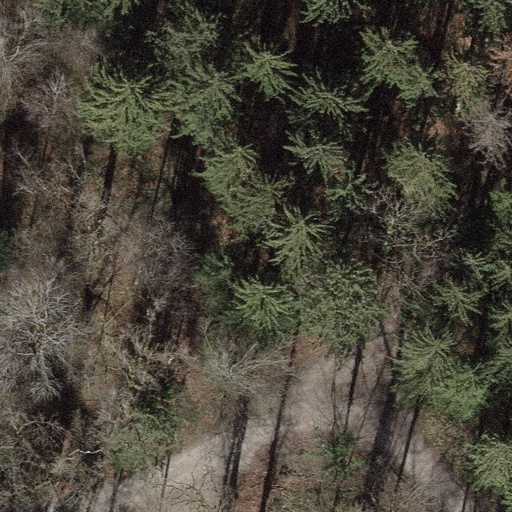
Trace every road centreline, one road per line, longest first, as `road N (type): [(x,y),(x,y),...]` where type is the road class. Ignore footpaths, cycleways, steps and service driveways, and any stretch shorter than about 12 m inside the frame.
road 1 (track): [(511,189),(285,420)]
road 2 (track): [(466,511),(410,448),(285,420)]
road 3 (track): [(285,420),(110,511)]
road 4 (track): [(195,511),(285,420)]
